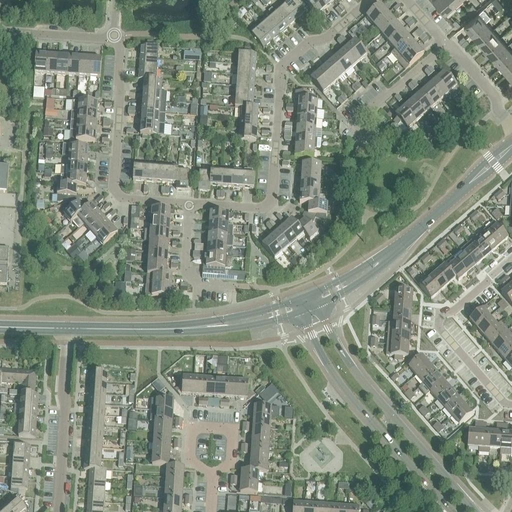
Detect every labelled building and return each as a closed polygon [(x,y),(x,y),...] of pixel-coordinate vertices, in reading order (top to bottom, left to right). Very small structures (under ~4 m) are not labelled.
[(293,0),(292,0),(284,7),(296,21),(305,13),(293,0)] [(325,10),(316,0),(301,0),(316,17),(325,10)] [(330,0),(316,0),(325,10),(333,3),(330,0)] [(453,6),(447,0),(432,0),(448,17),(456,10),(453,6)] [(366,18),(373,27),(388,14),(380,6),(366,18)] [(284,7),(276,14),(288,28),(296,21),(284,7)] [(272,17),(268,21),(280,35),(288,28),(276,14),(272,9),(269,13),(272,17)] [(471,35),(485,22),(490,18),(483,9),(463,26),(471,35)] [(373,27),(380,35),(395,22),(388,14),(373,27)] [(229,26),(234,31),(239,27),(234,21),(229,26)] [(268,21),(260,28),(272,42),(280,35),(268,21)] [(380,35),(388,43),(402,30),(395,22),(380,35)] [(471,35),(478,43),(493,30),(485,22),(471,35)] [(272,42),(260,28),(251,35),(263,49),(272,42)] [(388,43),(395,51),(409,38),(402,30),(388,43)] [(478,43),(485,51),(500,38),(493,30),(478,43)] [(390,55),(397,63),(416,46),(409,38),(395,51),(390,55)] [(485,51),(492,59),(507,46),(500,38),(485,51)] [(355,41),(347,48),(359,62),(367,56),(355,41)] [(141,47),(140,58),(158,60),(159,48),(153,48),(153,42),(147,42),(147,48),(141,47)] [(416,46),(397,63),(405,71),(424,55),(416,46)] [(492,59),(499,67),(511,56),(511,52),(507,46),(492,59)] [(239,54),(238,65),(256,66),(257,55),(250,55),(251,49),(245,48),(244,54),(239,54)] [(347,48),(340,54),(352,69),(359,62),(347,48)] [(184,51),(184,60),(200,61),(201,52),(184,51)] [(340,54),(332,61),(345,75),(352,69),(340,54)] [(35,74),(46,75),(47,56),(36,55),(35,74)] [(46,75),(57,76),(58,56),(47,56),(46,75)] [(57,76),(67,76),(69,57),(58,56),(57,76)] [(511,56),(499,67),(507,75),(511,70),(511,56)] [(67,76),(78,77),(79,58),(69,57),(67,76)] [(78,77),(89,78),(90,59),(79,58),(78,77)] [(140,58),(139,69),(157,70),(158,60),(140,58)] [(90,59),(89,78),(100,79),(102,59),(90,59)] [(332,61),(325,67),(338,81),(345,75),(332,61)] [(238,65),(237,76),(255,77),(256,66),(238,65)] [(325,67),(318,73),(330,88),(338,81),(325,67)] [(139,80),(144,81),(157,81),(157,70),(139,69),(139,80)] [(330,88),(318,73),(310,80),(323,94),(330,88)] [(436,80),(448,95),(453,99),(461,92),(444,73),(436,80)] [(205,75),(204,84),(207,85),(212,85),(212,75),(205,75)] [(237,76),(236,86),(255,88),(255,77),(237,76)] [(436,80),(427,87),(440,102),(448,95),(436,80)] [(144,81),(143,91),(161,92),(162,82),(157,81),(144,81)] [(236,86),(236,97),(254,98),(255,88),(236,86)] [(427,87),(419,94),(432,109),(440,102),(427,87)] [(143,91),(142,102),(160,103),(165,104),(166,93),(161,92),(143,91)] [(298,100),(298,110),(317,111),(318,101),(311,100),(311,93),(295,92),(295,99),(298,100)] [(419,94),(411,101),(424,116),(432,109),(419,94)] [(235,108),(240,109),(253,109),(254,98),(236,97),(235,108)] [(411,101),(403,109),(416,123),(424,116),(411,101)] [(72,102),(72,112),(97,114),(98,103),(72,102)] [(142,102),(142,113),(165,114),(165,104),(160,103),(142,102)] [(240,109),(240,120),(258,121),(258,110),(253,109),(240,109)] [(416,123),(403,109),(394,116),(397,119),(393,122),(397,126),(400,123),(407,130),(416,123)] [(298,110),(297,119),(316,120),(317,111),(298,110)] [(72,112),(71,122),(96,124),(97,114),(72,112)] [(142,113),(141,124),(164,125),(165,114),(142,113)] [(296,129),(316,130),(322,130),(322,121),(316,120),(297,119),(296,129)] [(240,120),(239,131),(257,132),(258,121),(240,120)] [(71,122),(70,131),(96,133),(96,124),(71,122)] [(164,125),(141,124),(140,135),(163,136),(164,125)] [(296,129),(296,138),(315,140),(316,130),(296,129)] [(44,130),(43,139),(51,139),(51,131),(44,130)] [(203,130),(202,138),(210,139),(211,130),(203,130)] [(96,133),(70,131),(70,141),(95,143),(96,133)] [(257,132),(239,131),(238,142),(256,143),(257,132)] [(295,148),(314,149),(320,149),(321,140),(315,140),(296,138),(295,148)] [(63,157),(69,157),(88,159),(89,148),(64,147),(63,157)] [(314,149),(295,148),(294,158),(314,159),(314,149)] [(69,157),(68,167),(87,168),(88,159),(69,157)] [(133,181),(144,182),(145,164),(134,163),(133,181)] [(144,182),(155,183),(156,165),(145,164),(144,182)] [(302,164),(301,174),(321,176),(321,166),(302,164)] [(155,183),(165,184),(167,166),(156,165),(155,183)] [(62,176),(67,177),(87,178),(87,168),(68,167),(61,166),(60,176),(62,176)] [(165,184),(176,184),(177,172),(178,166),(167,166),(165,184)] [(0,192),(7,193),(9,168),(0,167),(0,192)] [(211,169),(210,174),(211,174),(210,187),(221,188),(223,170),(211,169)] [(233,170),(223,170),(221,188),(232,188),(233,170)] [(244,171),(233,170),(232,188),(243,189),(244,171)] [(255,172),(244,171),(243,189),(254,190),(255,172)] [(177,172),(176,184),(176,190),(188,191),(189,173),(177,172)] [(211,174),(210,174),(199,174),(198,191),(210,192),(210,187),(211,174)] [(301,174),(301,184),(320,185),(321,176),(301,174)] [(59,182),(58,185),(67,186),(77,187),(86,188),(87,178),(67,177),(62,176),(62,182),(59,182)] [(301,184),(300,194),(319,195),(320,185),(301,184)] [(57,207),(69,203),(81,199),(80,197),(76,196),(77,187),(67,186),(58,185),(57,198),(58,198),(57,207)] [(299,204),(308,204),(319,204),(319,195),(300,194),(299,204)] [(71,223),(72,222),(85,211),(79,204),(81,201),(81,199),(69,203),(71,209),(69,211),(64,216),(71,223)] [(304,213),(303,215),(314,221),(315,219),(323,223),(326,223),(326,216),(327,216),(328,205),(319,204),(308,204),(308,214),(304,213)] [(79,230),(84,225),(98,212),(92,205),(85,211),(72,222),(79,230)] [(65,207),(60,212),(64,216),(69,211),(65,207)] [(151,209),(151,221),(170,222),(171,211),(151,209)] [(84,225),(90,232),(104,220),(98,212),(84,225)] [(210,213),(209,224),(228,226),(229,221),(231,221),(233,220),(233,215),(229,215),(211,213),(210,213)] [(305,221),(297,227),(304,235),(310,241),(318,235),(311,227),(314,221),(303,215),(302,218),(305,221)] [(45,216),(40,220),(46,226),(51,222),(45,216)] [(90,232),(96,239),(111,227),(104,220),(90,232)] [(292,220),(284,226),(297,241),(304,235),(297,227),(292,220)] [(151,221),(150,231),(169,233),(170,222),(151,221)] [(494,222),(485,230),(499,246),(508,239),(494,222)] [(209,224),(208,235),(227,237),(228,226),(209,224)] [(284,226),(277,233),(289,247),(297,241),(284,226)] [(111,227),(96,239),(103,247),(117,234),(111,227)] [(485,230),(477,237),(491,253),(499,246),(485,230)] [(145,231),(144,242),(149,242),(169,243),(169,233),(150,231),(145,231)] [(277,233),(270,239),(282,254),(289,247),(277,233)] [(208,235),(208,246),(226,247),(227,237),(208,235)] [(477,237),(469,244),(483,260),(491,253),(477,237)] [(282,254),(270,239),(262,246),(274,260),(282,254)] [(149,242),(148,253),(168,254),(169,243),(149,242)] [(440,244),(437,247),(441,251),(444,256),(448,253),(444,249),(440,244)] [(460,251),(464,255),(475,268),(483,260),(469,244),(460,251)] [(311,245),(305,251),(309,255),(315,250),(311,245)] [(208,246),(207,257),(226,258),(226,247),(208,246)] [(0,284),(7,285),(9,249),(0,248),(0,284)] [(71,249),(67,253),(73,260),(77,256),(71,249)] [(84,252),(78,257),(84,264),(90,259),(84,252)] [(126,255),(126,262),(134,263),(134,252),(127,252),(127,253),(126,255)] [(148,253),(148,264),(167,265),(168,260),(168,254),(148,253)] [(464,255),(456,262),(467,275),(468,277),(474,272),(472,270),(475,268),(464,255)] [(226,258),(207,257),(206,263),(204,263),(203,276),(219,277),(225,278),(225,270),(230,271),(232,269),(232,259),(226,258)] [(444,265),(445,266),(448,269),(447,269),(456,279),(455,279),(458,282),(467,275),(456,262),(452,258),(444,265)] [(148,264),(147,275),(166,276),(167,265),(148,264)] [(445,266),(436,273),(447,286),(455,279),(456,279),(447,269),(448,269),(445,266)] [(436,273),(428,280),(439,293),(447,286),(436,273)] [(146,286),(152,286),(171,287),(172,277),(166,276),(147,275),(146,286)] [(439,293),(428,280),(425,276),(416,284),(431,300),(439,293)] [(114,284),(113,297),(123,298),(123,296),(124,284),(114,284)] [(171,287),(152,286),(146,286),(146,297),(151,298),(170,299),(171,287)] [(511,289),(509,287),(501,294),(511,307),(511,289)] [(396,291),(395,302),(412,304),(413,292),(396,291)] [(395,302),(394,313),(411,314),(412,304),(395,302)] [(469,321),(477,329),(490,318),(485,313),(489,310),(486,306),(469,321)] [(394,313),(393,324),(410,325),(411,314),(394,313)] [(477,329),(484,337),(497,326),(490,318),(477,329)] [(387,323),(386,334),(409,336),(410,325),(393,324),(387,323)] [(484,337),(491,345),(507,332),(500,324),(497,326),(484,337)] [(491,345),(498,354),(511,341),(511,337),(507,332),(491,345)] [(386,334),(386,345),(409,347),(409,336),(386,334)] [(505,362),(511,356),(511,341),(498,354),(505,362)] [(386,345),(385,356),(394,357),(394,361),(403,362),(403,358),(408,358),(409,347),(386,345)] [(409,368),(416,376),(429,365),(421,357),(409,368)] [(207,358),(207,361),(213,362),(213,367),(217,368),(218,365),(218,358),(207,358)] [(391,365),(386,369),(391,375),(396,371),(391,365)] [(416,376),(423,385),(436,374),(429,365),(416,376)] [(24,373),(2,372),(1,385),(2,385),(23,386),(24,373)] [(37,374),(24,373),(23,386),(22,395),(35,396),(35,395),(37,374)] [(91,373),(90,384),(107,386),(108,374),(91,373)] [(423,385),(430,393),(443,382),(436,374),(423,385)] [(183,395),(194,396),(195,379),(183,378),(183,390),(177,389),(176,391),(181,396),(183,395)] [(194,396),(205,396),(206,379),(195,379),(194,396)] [(205,396),(215,397),(217,380),(206,379),(205,396)] [(215,397),(226,398),(227,381),(217,380),(215,397)] [(226,398),(237,399),(238,382),(227,381),(226,398)] [(238,382),(237,399),(248,399),(250,401),(255,396),(254,394),(248,394),(249,382),(238,382)] [(430,393),(437,401),(450,390),(443,382),(430,393)] [(90,384),(90,395),(106,396),(107,386),(90,384)] [(262,386),(255,393),(259,397),(266,390),(262,386)] [(271,386),(262,394),(269,401),(277,393),(271,386)] [(437,401),(445,409),(457,398),(450,390),(437,401)] [(151,400),(151,411),(157,412),(174,413),(174,402),(175,401),(176,400),(171,394),(169,396),(169,401),(158,401),(151,400)] [(39,395),(35,395),(35,396),(22,395),(22,406),(38,407),(39,395)] [(90,395),(89,406),(106,407),(106,396),(90,395)] [(445,409),(452,418),(464,406),(457,398),(445,409)] [(260,400),(254,405),(255,407),(255,418),(271,419),(278,420),(279,408),(272,408),(261,407),(261,402),(260,400)] [(37,418),(38,407),(22,406),(21,417),(37,418)] [(89,406),(88,417),(105,418),(106,407),(89,406)] [(464,406),(452,418),(459,426),(472,415),(464,406)] [(285,409),(285,419),(292,420),(293,410),(285,409)] [(151,411),(150,422),(156,423),(173,424),(174,413),(157,412),(151,411)] [(36,428),(37,418),(21,417),(20,428),(36,428)] [(88,417),(88,428),(104,429),(105,418),(88,417)] [(254,429),(271,430),(271,419),(255,418),(254,429)] [(156,423),(155,433),(172,435),(173,424),(156,423)] [(467,448),(479,448),(481,424),(475,424),(475,432),(469,431),(468,436),(468,440),(467,448)] [(489,455),(490,449),(491,433),(485,432),(486,424),(481,424),(479,448),(478,454),(489,455)] [(490,449),(500,450),(502,426),(497,425),(496,433),(491,433),(490,449)] [(500,450),(511,451),(511,439),(511,434),(507,434),(508,426),(502,426),(500,450)] [(36,439),(36,428),(20,428),(19,438),(36,439)] [(88,428),(87,438),(103,440),(104,429),(88,428)] [(253,440),(270,441),(271,430),(254,429),(253,440)] [(155,433),(154,444),(172,446),(172,435),(155,433)] [(87,438),(86,449),(103,450),(103,440),(87,438)] [(252,451),(269,452),(270,441),(253,440),(252,451)] [(154,444),(154,455),(171,456),(172,446),(154,444)] [(14,447),(14,458),(30,459),(31,448),(14,447)] [(86,449),(85,460),(102,461),(103,450),(86,449)] [(252,461),(269,463),(269,452),(252,451),(252,461)] [(153,467),(168,468),(170,468),(171,456),(154,455),(153,467)] [(14,458),(13,468),(30,470),(30,459),(14,458)] [(85,471),(91,472),(91,471),(101,472),(102,461),(85,460),(85,471)] [(251,473),(259,473),(268,473),(269,463),(252,461),(251,473)] [(13,468),(12,479),(29,480),(30,470),(13,468)] [(168,468),(167,479),(184,480),(185,469),(180,468),(174,468),(170,468),(168,468)] [(91,472),(90,482),(107,483),(107,472),(101,472),(91,471),(91,472)] [(242,472),(242,483),(259,484),(259,473),(251,473),(247,472),(242,472)] [(19,491),(19,496),(26,499),(26,491),(28,491),(29,480),(12,479),(12,490),(19,491)] [(167,479),(166,490),(184,491),(184,480),(167,479)] [(90,482),(89,493),(106,494),(107,483),(90,482)] [(259,484),(242,483),(241,494),(258,495),(259,484)] [(142,499),(143,488),(135,488),(134,498),(142,499)] [(166,490),(166,500),(183,502),(184,491),(166,490)] [(89,493),(89,504),(105,505),(106,494),(89,493)] [(16,498),(7,506),(12,511),(25,511),(27,511),(21,504),(26,499),(19,496),(17,498),(16,498)] [(166,500),(165,511),(175,511),(182,511),(183,502),(166,500)]
